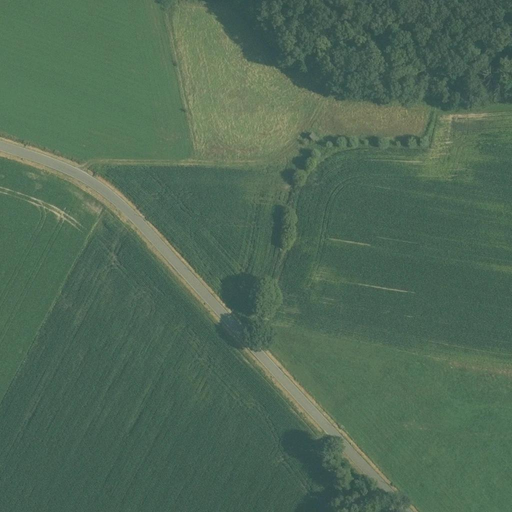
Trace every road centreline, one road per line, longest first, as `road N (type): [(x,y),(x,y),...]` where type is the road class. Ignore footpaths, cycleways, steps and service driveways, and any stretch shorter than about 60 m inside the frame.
road 1 (tertiary): [(0,145),(77,173),(114,199),(407,511)]
road 2 (track): [(77,173),(94,161),(272,161),(297,142),(344,70),(511,55)]
